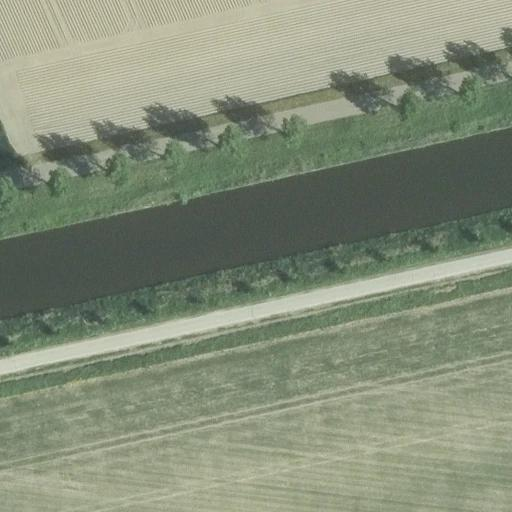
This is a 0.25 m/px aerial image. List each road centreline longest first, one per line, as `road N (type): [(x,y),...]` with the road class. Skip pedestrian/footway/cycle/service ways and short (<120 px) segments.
road 1 (track): [(511,70),(0,183)]
road 2 (unclassified): [(0,368),(511,255)]
